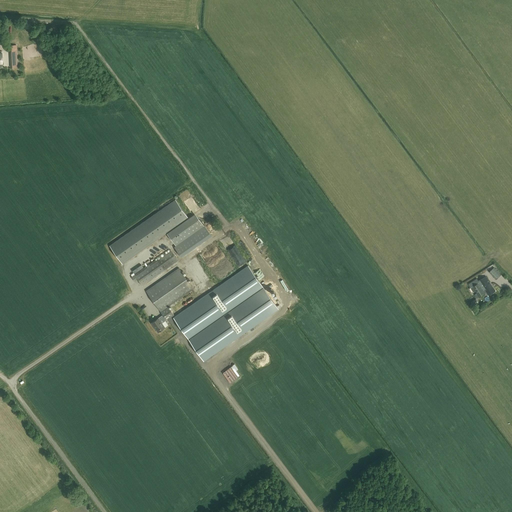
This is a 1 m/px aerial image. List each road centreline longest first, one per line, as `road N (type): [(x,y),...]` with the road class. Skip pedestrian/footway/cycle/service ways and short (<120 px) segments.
road 1 (track): [(57,22),(78,24),(292,308),(209,369)]
road 2 (unclassified): [(104,511),(9,382)]
